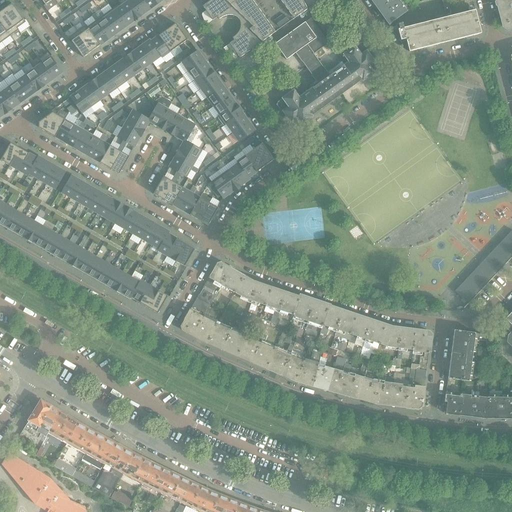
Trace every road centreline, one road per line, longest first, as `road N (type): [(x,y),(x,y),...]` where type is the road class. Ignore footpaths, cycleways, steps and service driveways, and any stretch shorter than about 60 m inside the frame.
road 1 (residential): [(327,511),(184,458),(31,376)]
road 2 (tertiary): [(432,426),(304,399),(161,335)]
road 3 (residential): [(212,244),(256,269),(396,315),(444,321)]
road 4 (residential): [(290,163),(178,6)]
road 5 (tertiary): [(161,335),(0,243)]
road 6 (residential): [(413,74),(290,163)]
road 7 (residential): [(135,202),(166,148),(151,140),(120,193)]
road 8 (residential): [(14,125),(120,193)]
road 9 (residential): [(79,75),(178,6)]
